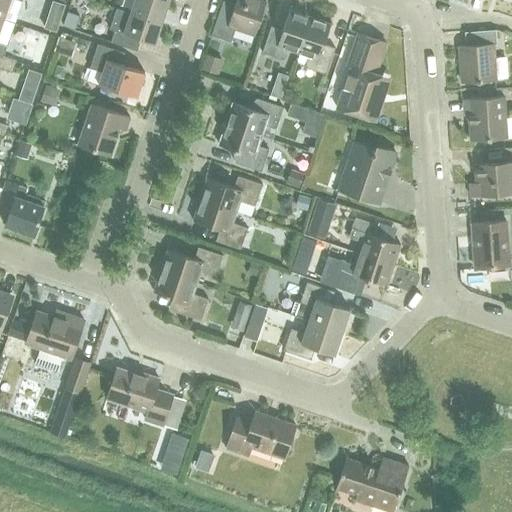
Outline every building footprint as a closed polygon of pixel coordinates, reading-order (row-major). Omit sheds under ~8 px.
[(0,0),(0,18),(3,19),(3,20),(14,23),(22,1),(20,0),(0,0)] [(155,0),(134,0),(131,11),(130,13),(161,23),(167,4),(155,0)] [(255,34),(266,2),(260,0),(235,0),(234,4),(223,0),(211,35),(231,42),(235,28),(255,34)] [(161,23),(130,13),(116,8),(109,29),(114,30),(110,42),(137,51),(141,39),(154,44),(161,23)] [(298,52),(310,17),(289,10),(282,30),(271,26),(262,53),(284,60),(287,49),(298,52)] [(68,11),(63,26),(75,30),(80,15),(68,11)] [(310,17),(298,52),(308,56),(304,67),(326,74),(335,48),(324,44),(330,24),(310,17)] [(0,18),(0,43),(6,46),(14,23),(3,20),(3,19),(0,18)] [(505,56),(503,57),(493,57),(492,44),(496,44),(495,30),(465,32),(465,45),(460,45),(462,83),(495,80),(495,78),(507,78),(505,56)] [(53,37),(40,32),(35,45),(49,49),(53,37)] [(350,66),(336,108),(375,121),(381,103),(373,101),(382,75),(375,73),(386,43),(358,33),(347,65),(350,66)] [(60,37),(55,52),(72,58),(77,43),(60,37)] [(136,97),(144,72),(120,64),(124,53),(97,44),(89,68),(102,72),(98,84),(136,97)] [(0,68),(11,72),(15,61),(0,55),(0,68)] [(207,55),(202,68),(217,73),(222,60),(207,55)] [(54,68),(52,78),(62,81),(63,76),(61,70),(54,68)] [(28,69),(23,85),(36,89),(41,74),(28,69)] [(318,83),(315,92),(322,95),(325,86),(318,83)] [(273,85),(269,95),(281,99),(284,88),(273,85)] [(44,86),(38,103),(54,107),(59,91),(44,86)] [(468,113),(470,140),(506,138),(503,96),(463,99),(464,113),(468,113)] [(232,102),(225,123),(261,135),(265,125),(276,129),(283,107),(256,98),(253,109),(232,102)] [(290,103),(286,115),(295,118),(300,106),(290,103)] [(125,130),(130,117),(91,104),(77,145),(110,156),(119,128),(125,130)] [(261,135),(225,123),(218,144),(239,151),(235,162),(261,171),(269,149),(258,146),(261,135)] [(20,138),(15,154),(27,158),(32,142),(20,138)] [(395,151),(381,146),(376,145),(374,148),(353,141),(337,191),(377,204),(386,178),(388,179),(388,178),(386,177),(389,169),(391,170),(391,169),(389,168),(395,151)] [(499,152),(486,153),(487,162),(500,161),(499,152)] [(469,183),(470,197),(511,193),(511,161),(475,164),(476,183),(469,183)] [(289,172),(284,185),(298,189),(303,177),(289,172)] [(207,178),(200,199),(236,211),(240,200),(255,205),(262,184),(237,176),(234,187),(207,178)] [(33,235),(45,200),(25,193),(27,187),(4,180),(0,192),(0,213),(7,215),(4,226),(33,235)] [(297,197),(293,211),(304,214),(309,201),(297,197)] [(318,197),(313,212),(331,218),(336,203),(318,197)] [(236,211),(200,199),(193,220),(219,229),(215,241),(240,249),(247,227),(232,222),(236,211)] [(357,253),(393,265),(400,244),(374,235),(378,224),(355,217),(348,237),(361,241),(357,253)] [(475,268),(509,266),(506,220),(472,223),(475,268)] [(167,249),(160,270),(196,282),(200,271),(215,276),(223,255),(198,247),(194,258),(167,249)] [(328,255),(320,278),(356,290),(360,276),(386,285),(393,265),(357,253),(353,264),(328,255)] [(250,263),(246,274),(258,278),(262,266),(250,263)] [(196,282),(160,270),(153,291),(180,300),(176,312),(201,320),(208,299),(193,293),(196,282)] [(262,279),(257,293),(269,297),(274,283),(262,279)] [(308,320),(342,332),(349,309),(330,303),(334,291),(306,282),(299,304),(294,302),(290,314),(308,320)] [(0,328),(10,299),(0,295),(0,328)] [(237,303),(228,330),(240,335),(250,308),(237,303)] [(36,311),(25,343),(39,348),(34,364),(56,372),(61,355),(71,359),(84,320),(67,314),(65,321),(36,311)] [(265,317),(252,313),(244,337),(257,341),(265,317)] [(342,332),(308,320),(304,333),(291,328),(283,350),(311,359),(315,348),(334,355),(342,332)] [(90,363),(75,358),(65,388),(80,393),(90,363)] [(163,425),(173,395),(156,389),(159,379),(145,374),(145,377),(116,368),(106,398),(147,411),(144,419),(163,425)] [(285,458),(296,425),(254,411),(250,422),(236,417),(225,448),(248,456),(251,446),(285,458)] [(55,419),(51,431),(66,436),(70,424),(55,419)] [(171,434),(160,467),(176,472),(187,439),(171,434)] [(200,454),(194,469),(204,472),(210,457),(200,454)] [(391,511),(392,511),(408,466),(382,457),(378,468),(346,457),(336,488),(356,495),(355,499),(391,511)]
